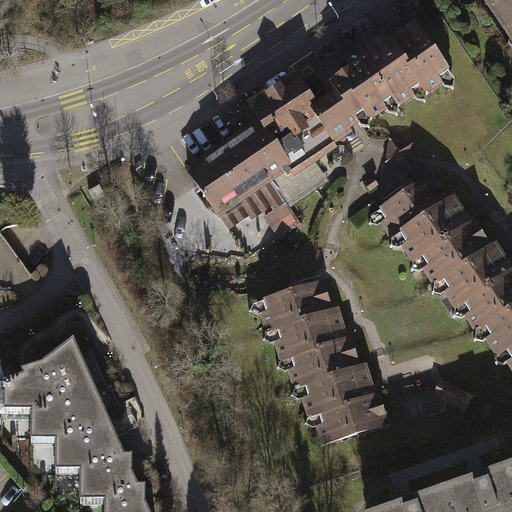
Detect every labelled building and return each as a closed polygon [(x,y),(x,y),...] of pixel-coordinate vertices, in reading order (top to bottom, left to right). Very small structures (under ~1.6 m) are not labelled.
[(511,0),(484,0),(511,41),(511,0)] [(336,94),(317,107),(326,120),(321,123),(333,141),(334,143),(351,132),(348,128),(366,116),(368,119),(395,102),(398,107),(422,91),(424,94),(441,83),(438,77),(447,71),(417,25),(390,42),(381,39),(367,49),(366,57),(329,84),(336,94)] [(244,124),(248,130),(260,123),(289,167),(270,180),(278,192),(267,200),(274,210),(285,203),(325,176),(311,155),(333,141),(321,123),(326,120),(317,107),(296,75),(247,108),(253,118),(244,124)] [(216,215),(270,180),(289,167),(260,123),(248,130),(187,171),(198,188),(216,215)] [(412,142),(388,140),(386,166),(410,168),(412,142)] [(402,235),(451,202),(432,175),(381,209),(387,219),(383,222),(395,240),(402,235)] [(85,191),(90,201),(102,195),(97,185),(85,191)] [(451,202),(402,235),(406,242),(401,246),(413,263),(422,257),(428,265),(423,269),(434,285),(442,279),(491,246),(474,220),(469,224),(467,220),(454,200),(451,202)] [(511,270),(508,265),(507,264),(494,244),(491,246),(442,279),(448,289),(444,292),(456,308),(464,303),(470,312),(465,315),(477,332),(485,327),(511,308),(511,270)] [(272,329),(277,328),(332,311),(323,281),(263,300),(272,329)] [(511,308),(485,327),(491,335),(486,338),(497,355),(504,350),(510,358),(506,361),(511,369),(511,308)] [(360,368),(350,337),(347,338),(346,335),(345,332),(338,309),(332,311),(277,328),(281,340),(275,341),(281,360),(292,357),(295,367),(290,368),(296,387),(308,383),(360,368)] [(31,437),(56,437),(63,437),(63,424),(111,425),(73,337),(44,360),(20,367),(22,374),(6,379),(6,409),(31,409),(31,437)] [(317,424),(323,443),(387,424),(378,395),(373,396),(372,392),(364,366),(360,368),(308,383),(320,423),(317,424)] [(467,395),(441,384),(436,395),(462,407),(467,395)] [(124,454),(111,425),(63,424),(63,437),(56,437),(56,468),(80,468),(88,468),(88,454),(124,454)] [(131,453),(124,454),(88,454),(88,468),(80,468),(81,498),(104,497),(112,497),(114,484),(136,483),(132,472),(131,453)] [(511,511),(511,464),(486,473),(485,470),(478,472),(470,475),(471,478),(441,488),(449,511),(511,511)] [(143,483),(136,483),(114,484),(112,497),(104,497),(104,511),(148,511),(143,501),(143,483)] [(449,511),(441,488),(414,498),(413,496),(406,498),(398,501),(399,503),(374,511),(449,511)]
